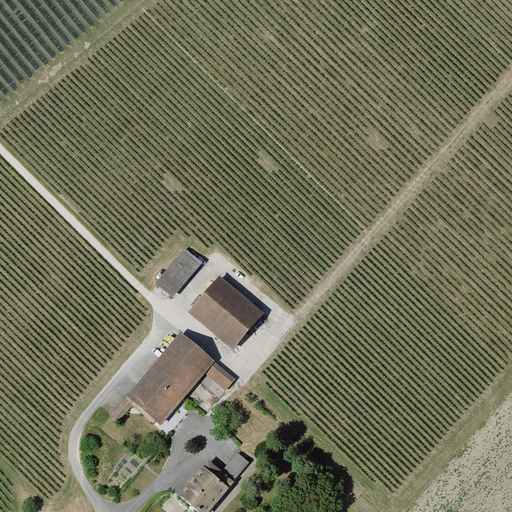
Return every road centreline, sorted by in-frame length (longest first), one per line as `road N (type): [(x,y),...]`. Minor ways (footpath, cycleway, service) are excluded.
road 1 (unclassified): [(104,511),(77,472),(73,443),(81,422),(160,331),(162,309),(148,295)]
road 2 (track): [(0,149),(148,295)]
